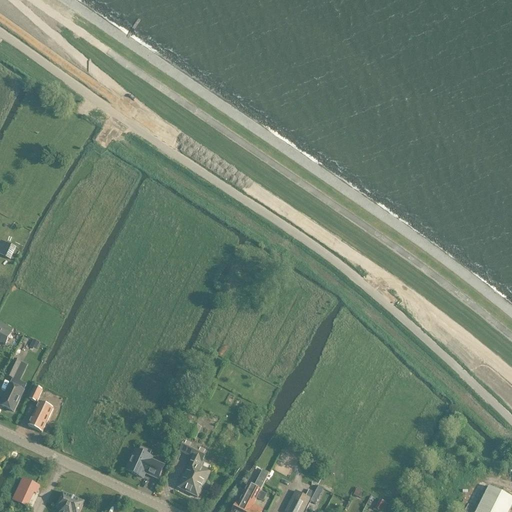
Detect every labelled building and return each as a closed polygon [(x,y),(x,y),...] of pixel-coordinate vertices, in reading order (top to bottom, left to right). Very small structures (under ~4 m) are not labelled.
[(13,247),(7,259),(16,263),(22,251),(13,247)] [(46,263),(56,265),(55,268),(53,275),(60,276),(58,282),(64,283),(69,275),(75,276),(77,267),(66,260),(69,260),(52,250),(50,250),(44,261),(34,259),(30,265),(35,268),(38,269),(37,276),(48,278),(49,270),(45,267),(46,263)] [(19,333),(1,324),(0,324),(0,344),(11,350),(17,338),(16,338),(19,333)] [(39,343),(36,350),(42,353),(46,346),(39,343)] [(27,366),(20,363),(12,380),(19,383),(27,366)] [(16,389),(6,408),(20,415),(29,396),(16,389)] [(52,393),(45,389),(39,399),(47,403),(52,393)] [(63,410),(49,403),(37,427),(50,434),(63,410)] [(198,425),(200,419),(190,416),(188,422),(198,425)] [(192,435),(195,436),(193,440),(201,444),(207,431),(196,425),(192,435)] [(280,465),(296,472),(307,447),(290,440),(280,465)] [(203,500),(215,476),(204,471),(213,455),(191,444),(187,454),(199,460),(184,489),(203,500)] [(142,455),(133,475),(134,475),(148,481),(150,475),(154,477),(153,477),(164,482),(169,470),(155,464),(157,461),(155,461),(158,455),(147,450),(144,456),(142,455)] [(32,476),(21,498),(37,507),(48,484),(32,476)] [(241,511),(258,511),(259,511),(274,479),(268,476),(260,493),(254,490),(244,509),(243,509),(241,511)] [(325,490),(316,505),(320,508),(329,492),(325,490)] [(511,511),(511,502),(491,492),(480,511),(511,511)] [(301,495),(292,511),(311,511),(316,503),(301,495)] [(90,506),(68,496),(68,497),(62,511),(87,511),(90,506)]
